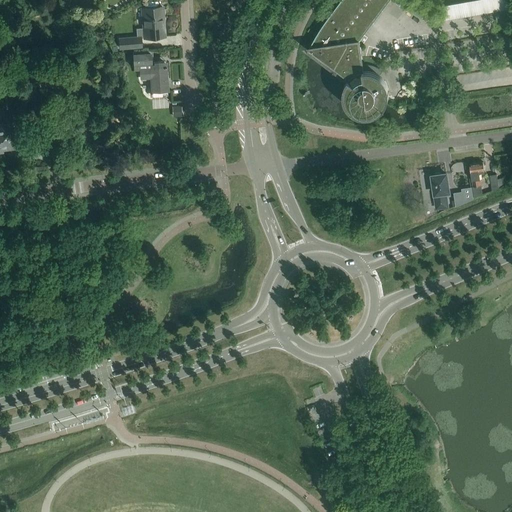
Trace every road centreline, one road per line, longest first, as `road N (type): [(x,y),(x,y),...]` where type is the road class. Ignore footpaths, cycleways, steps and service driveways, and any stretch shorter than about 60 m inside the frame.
road 1 (residential): [(275,165),(511,135)]
road 2 (tertiary): [(0,428),(226,354)]
road 3 (tertiary): [(220,333),(0,405)]
road 4 (residential): [(223,171),(0,198)]
road 5 (secondary): [(274,0),(245,86),(252,167)]
road 6 (secondary): [(275,165),(266,62),(288,0)]
road 7 (secondary): [(328,362),(389,511)]
road 8 (secondary): [(416,511),(369,391)]
